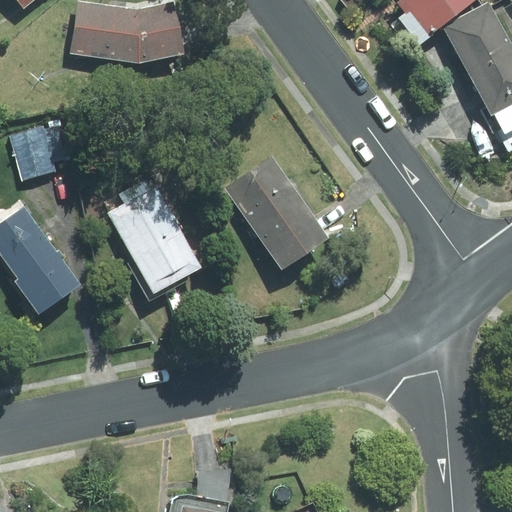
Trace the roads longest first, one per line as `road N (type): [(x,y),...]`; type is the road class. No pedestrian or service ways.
road 1 (residential): [(0,432),(305,374),(417,334)]
road 2 (residential): [(276,0),(477,279)]
road 3 (residential): [(417,334),(445,511)]
